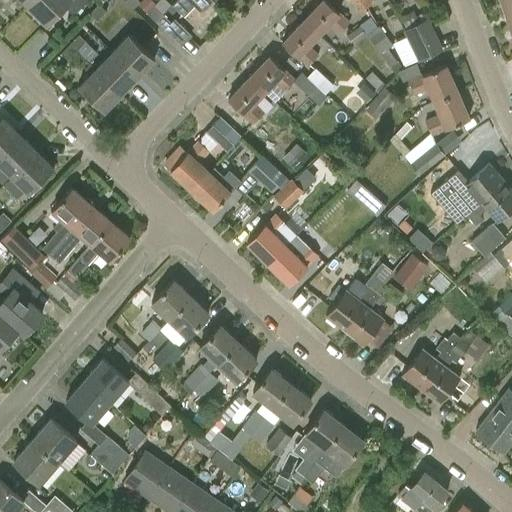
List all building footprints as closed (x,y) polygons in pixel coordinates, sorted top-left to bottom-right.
[(32,0),(27,5),(46,24),(65,5),(74,14),(87,0),(32,0)] [(191,0),(201,9),(210,0),(191,0)] [(340,11),(339,12),(325,0),(321,0),(303,20),(319,35),(329,24),(338,33),(350,21),(340,11)] [(352,0),(357,10),(367,6),(372,4),(370,0),(352,0)] [(511,0),(500,0),(505,13),(511,10),(511,0)] [(100,3),(90,14),(97,20),(107,9),(100,3)] [(162,26),(165,29),(171,23),(162,14),(153,5),(147,11),(162,26)] [(403,30),(418,62),(444,50),(431,22),(428,16),(427,17),(424,12),(416,15),(414,10),(401,16),(406,28),(403,30)] [(319,35),(303,20),(282,42),(297,57),(298,56),(307,66),(319,54),(309,44),(319,35)] [(353,44),(366,34),(360,25),(347,35),(353,44)] [(367,34),(390,67),(397,62),(387,47),(392,44),(387,36),(379,25),(367,34)] [(79,34),(61,52),(68,59),(86,41),(79,34)] [(128,34),(112,51),(137,76),(154,58),(143,47),(128,34)] [(137,76),(112,51),(95,68),(121,93),(137,76)] [(269,55),(249,77),(264,92),(274,81),(284,90),(296,78),(285,68),(283,69),(269,55)] [(403,78),(419,71),(414,61),(398,68),(403,78)] [(445,64),(423,74),(422,73),(408,79),(414,95),(428,89),(433,101),(456,91),(445,64)] [(334,84),(316,67),(307,77),(325,94),(334,84)] [(121,93),(95,68),(77,86),(103,111),(121,93)] [(378,91),(385,84),(372,70),(365,77),(378,91)] [(264,92),(249,77),(227,99),(243,114),(253,123),(264,111),(255,102),(264,92)] [(376,117),(395,95),(385,86),(366,108),(376,117)] [(433,101),(438,113),(425,119),(432,134),(445,128),(468,118),(456,91),(433,101)] [(0,152),(19,133),(1,116),(0,117),(0,152)] [(226,152),(241,136),(220,116),(205,132),(226,152)] [(273,141),(259,128),(250,138),(264,152),(273,141)] [(445,153),(462,140),(453,129),(435,142),(431,134),(404,154),(419,174),(445,154),(445,153)] [(36,150),(19,133),(0,152),(0,165),(11,176),(36,150)] [(198,139),(187,152),(187,151),(184,155),(179,149),(164,165),(191,191),(209,172),(199,163),(210,150),(198,139)] [(36,150),(11,176),(28,193),(35,187),(54,168),(36,150)] [(218,181),(209,172),(191,191),(213,211),(230,192),(235,186),(244,195),(259,179),(272,191),(286,176),(262,154),(240,178),(229,169),(218,181)] [(464,184),(475,197),(470,202),(466,198),(459,203),(461,205),(450,214),(456,222),(467,213),(504,181),(489,163),(480,171),(471,160),(459,171),(456,173),(465,183),(464,184)] [(291,177),(274,195),(287,208),(304,189),(302,188),(307,182),(298,174),(294,179),(291,177)] [(511,206),(511,189),(504,181),(467,213),(475,223),(483,217),(479,213),(485,208),(496,220),(511,206)] [(51,210),(61,218),(53,227),(57,230),(42,247),(43,248),(50,240),(62,251),(70,242),(63,237),(90,204),(70,187),(51,210)] [(110,221),(90,204),(63,237),(70,242),(62,251),(50,240),(43,248),(48,252),(49,252),(48,253),(59,262),(82,236),(90,243),(110,221)] [(0,214),(0,230),(0,231),(12,220),(3,211),(0,214)] [(277,212),(264,225),(247,243),(268,263),(285,245),(275,235),(287,223),(277,212)] [(90,243),(67,269),(76,277),(99,251),(110,260),(130,238),(110,221),(90,243)] [(471,240),(484,255),(505,236),(492,221),(471,239),(471,240)] [(45,255),(14,224),(1,238),(32,268),(45,255)] [(511,237),(493,254),(504,267),(509,262),(511,265),(511,237)] [(285,245),(268,263),(289,284),(305,267),(305,268),(319,255),(307,243),(295,255),(285,245)] [(406,257),(392,276),(411,289),(425,270),(406,257)] [(31,272),(47,287),(58,276),(41,261),(31,272)] [(365,292),(359,300),(345,289),(331,306),(325,314),(344,329),(388,272),(379,265),(365,282),(361,288),(365,292)] [(0,290),(6,295),(0,301),(0,312),(24,333),(42,312),(31,302),(41,290),(13,266),(0,280),(0,290)] [(65,272),(55,284),(74,301),(84,290),(65,272)] [(391,274),(388,272),(344,329),(364,344),(383,319),(369,308),(375,300),(379,303),(384,297),(394,304),(401,294),(389,285),(382,294),(378,292),(391,274)] [(169,319),(191,296),(173,279),(151,302),(169,319)] [(439,298),(467,329),(485,313),(457,282),(439,298)] [(511,292),(498,305),(507,315),(511,310),(511,292)] [(208,313),(191,296),(169,319),(186,336),(208,313)] [(24,333),(0,312),(0,348),(17,329),(23,334),(24,333)] [(149,340),(162,326),(153,318),(140,332),(149,340)] [(217,363),(238,342),(220,324),(199,346),(217,363)] [(170,334),(162,326),(149,340),(157,347),(170,334)] [(460,336),(420,388),(440,403),(459,377),(446,367),(451,359),(456,362),(477,335),(469,329),(461,337),(460,336)] [(404,354),(414,340),(403,331),(392,345),(404,354)] [(441,351),(435,359),(421,348),(408,364),(402,373),(420,388),(460,336),(453,331),(448,338),(444,336),(436,347),(441,351)] [(136,352),(121,337),(113,346),(128,360),(136,352)] [(171,339),(153,359),(165,370),(184,350),(171,339)] [(238,342),(217,363),(235,381),(245,371),(256,359),(238,342)] [(84,379),(109,401),(128,380),(103,358),(84,379)] [(202,397),(219,379),(210,371),(202,363),(182,383),(190,391),(193,388),(202,397)] [(272,407),(291,383),(271,368),(259,382),(252,392),(272,407)] [(84,379),(65,401),(91,423),(109,401),(84,379)] [(311,399),(291,383),(272,407),(292,423),(311,399)] [(149,384),(140,394),(161,414),(170,404),(149,384)] [(511,440),(511,390),(508,387),(475,430),(503,452),(511,440)] [(206,433),(218,443),(223,437),(215,430),(223,420),(225,422),(233,412),(234,414),(245,400),(244,400),(247,395),(242,391),(222,416),(220,415),(206,433)] [(251,434),(266,415),(256,408),(241,427),(243,428),(238,433),(246,440),(251,434)] [(307,429),(305,433),(316,442),(325,448),(343,424),(323,409),(307,429)] [(266,415),(251,434),(261,442),(275,423),(266,415)] [(32,439),(57,461),(76,440),(50,418),(32,439)] [(128,430),(128,440),(134,446),(145,434),(134,424),(128,430)] [(325,448),(318,458),(304,475),(312,482),(325,466),(335,474),(344,463),(345,464),(363,440),(343,424),(325,448)] [(279,426),(266,444),(280,454),(292,436),(279,426)] [(212,457),(214,453),(218,447),(208,440),(208,439),(194,430),(187,441),(212,457)] [(98,444),(120,464),(128,455),(105,436),(98,444)] [(57,461),(32,439),(13,461),(38,483),(57,461)] [(120,464),(98,444),(89,454),(112,474),(120,464)] [(148,497),(169,467),(144,450),(123,481),(148,497)] [(296,469),(297,470),(304,475),(318,458),(309,451),(296,469)] [(172,511),(193,483),(169,467),(148,497),(169,511),(172,511)] [(423,471),(411,486),(406,482),(398,491),(422,511),(437,511),(440,509),(435,505),(447,490),(423,471)] [(0,480),(0,511),(13,511),(23,500),(0,480)] [(193,483),(172,511),(208,511),(217,499),(193,483)] [(303,511),(309,506),(293,493),(287,500),(301,511),(303,511)] [(73,511),(54,495),(46,504),(54,511),(73,511)] [(234,511),(217,499),(208,511),(234,511)] [(452,511),(473,511),(462,502),(452,511)]
